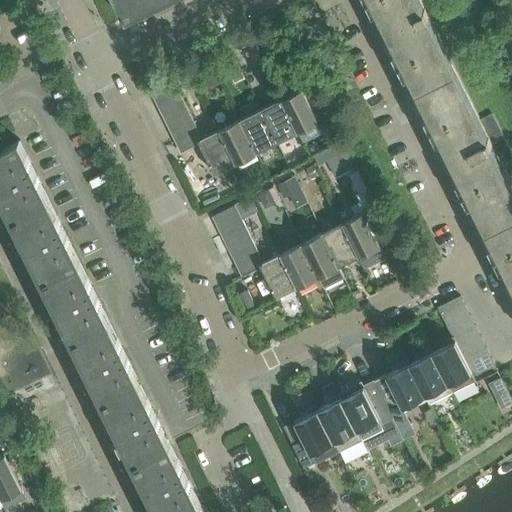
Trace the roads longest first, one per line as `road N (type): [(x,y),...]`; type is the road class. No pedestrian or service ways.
road 1 (residential): [(244,371),(470,260),(348,0)]
road 2 (residential): [(244,371),(96,64)]
road 3 (residential): [(133,511),(0,236)]
road 4 (residential): [(227,0),(96,64)]
